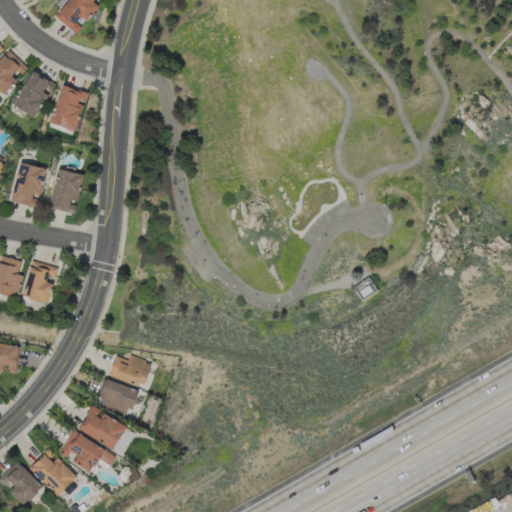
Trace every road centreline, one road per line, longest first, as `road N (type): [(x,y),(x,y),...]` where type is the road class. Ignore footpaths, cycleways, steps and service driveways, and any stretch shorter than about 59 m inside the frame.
road 1 (tertiary): [(135,0),(87,291),(66,346),(29,402),(0,428)]
road 2 (motorway): [(511,380),(277,511)]
road 3 (motorway): [(342,511),(511,415)]
road 4 (residential): [(120,65),(58,41),(14,0)]
